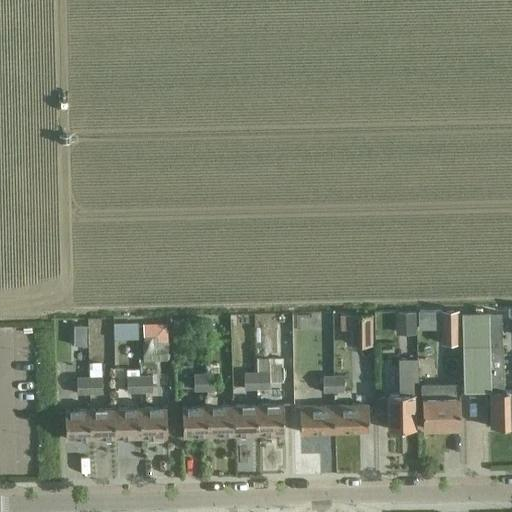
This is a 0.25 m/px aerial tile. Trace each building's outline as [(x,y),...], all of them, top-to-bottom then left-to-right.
[(0,306),(45,307),(46,268),(33,268),(33,256),(8,256),(8,269),(0,268),(0,306)] [(511,387),(504,387),(503,372),(503,335),(502,309),(490,309),(462,309),(463,387),(490,387),(490,389),(490,424),(511,423),(511,387)] [(442,342),(458,342),(457,310),(441,310),(442,342)] [(414,311),(397,311),(398,332),(414,331),(414,311)] [(351,343),(370,343),(370,315),(351,315),(351,329),(351,343)] [(282,381),(282,357),(256,358),(256,370),(268,370),(268,381),(282,381)] [(415,427),(413,380),(417,380),(417,357),(398,358),(399,393),(388,393),(388,395),(389,419),(389,428),(415,427)] [(256,388),(256,370),(244,370),(245,388),(256,388)] [(268,370),(256,370),(256,388),(268,388),(268,370)] [(218,371),(206,372),(207,390),(218,389),(218,371)] [(207,390),(206,372),(195,372),(196,390),(207,390)] [(150,373),(139,374),(140,392),(151,391),(150,373)] [(140,392),(139,374),(128,374),(129,392),(140,392)] [(333,391),(332,374),(321,374),(322,391),(333,391)] [(343,374),(332,374),(333,391),(344,391),(343,374)] [(90,393),(90,375),(78,375),(79,393),(90,393)] [(101,375),(90,375),(90,393),(101,393),(101,375)] [(455,383),(421,384),(422,428),(460,426),(459,396),(455,396),(455,383)] [(216,405),(216,395),(207,395),(207,405),(208,433),(233,432),(232,404),(216,405)] [(368,400),(333,401),(334,430),(368,429),(368,400)] [(334,430),(333,401),(299,402),(299,431),(334,430)] [(258,432),(257,403),(232,404),(233,432),(258,432)] [(283,403),(257,403),(258,432),(284,431),(283,403)] [(208,433),(207,405),(182,406),(182,434),(208,433)] [(166,406),(140,407),(141,435),(167,434),(166,406)] [(116,436),(115,407),(90,408),(91,436),(116,436)] [(141,435),(140,407),(115,407),(116,436),(141,435)] [(91,436),(90,408),(65,409),(65,437),(91,436)]
